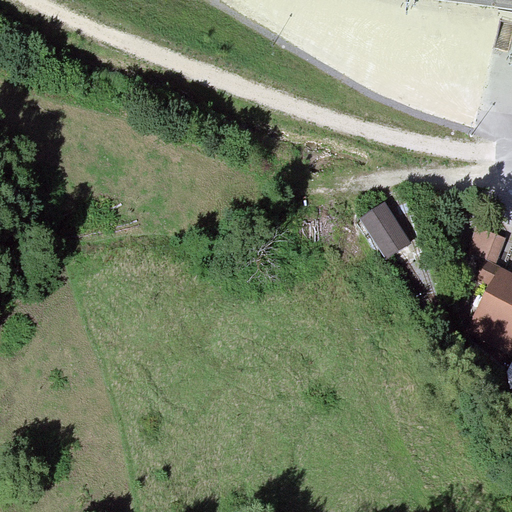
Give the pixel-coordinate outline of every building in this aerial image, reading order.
[(385,204),(360,220),(386,261),(390,258),(400,252),(411,245),(385,204)] [(505,244),(476,232),(466,255),(494,267),(505,244)] [(495,275),(483,269),(476,284),(487,290),(495,275)] [(511,283),(501,277),(472,330),(468,338),(487,348),(511,362),(511,361),(511,283)] [(509,367),(498,389),(511,395),(511,361),(511,362),(509,367)]
